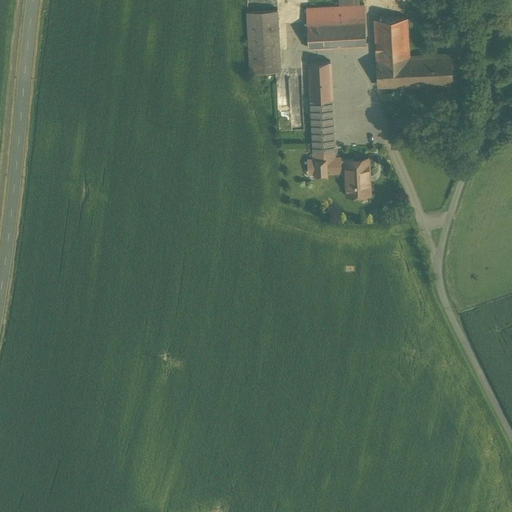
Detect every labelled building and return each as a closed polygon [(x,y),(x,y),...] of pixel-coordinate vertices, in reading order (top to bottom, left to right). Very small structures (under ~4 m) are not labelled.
[(357,0),(339,0),(340,4),(307,6),(309,47),(366,44),(364,4),(358,4),(357,0)] [(277,9),(247,11),(250,71),(280,70),(277,9)] [(407,17),(375,19),(378,85),(409,83),(410,86),(432,85),(431,82),(452,81),(451,54),(409,56),(407,17)] [(330,60),(309,61),(314,150),(333,149),(334,149),(330,60)] [(340,164),(346,164),(346,158),(334,159),(333,149),(314,150),(314,159),(308,159),(309,170),(316,169),(316,174),(327,174),(327,172),(341,171),(340,164)] [(368,157),(345,158),(346,158),(346,164),(346,173),(345,174),(345,183),(347,184),(347,194),(350,196),(358,196),(360,193),(370,193),(368,157)]
